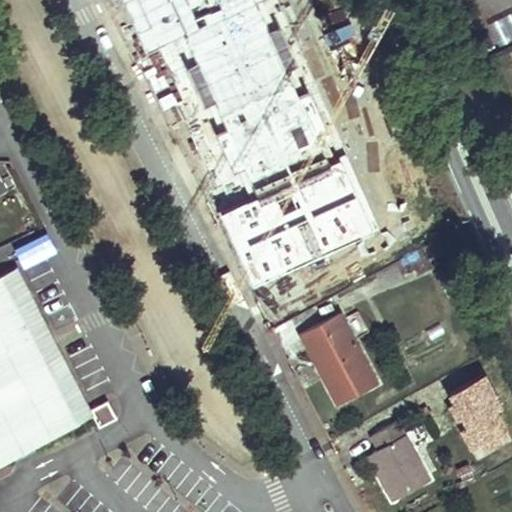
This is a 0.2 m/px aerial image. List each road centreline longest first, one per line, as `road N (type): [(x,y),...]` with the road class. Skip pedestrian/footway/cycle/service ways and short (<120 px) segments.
road 1 (residential): [(70,0),(313,477)]
road 2 (residential): [(0,117),(142,413)]
road 3 (primary): [(398,0),(511,260)]
road 4 (residential): [(313,477),(275,495),(239,490),(142,413)]
